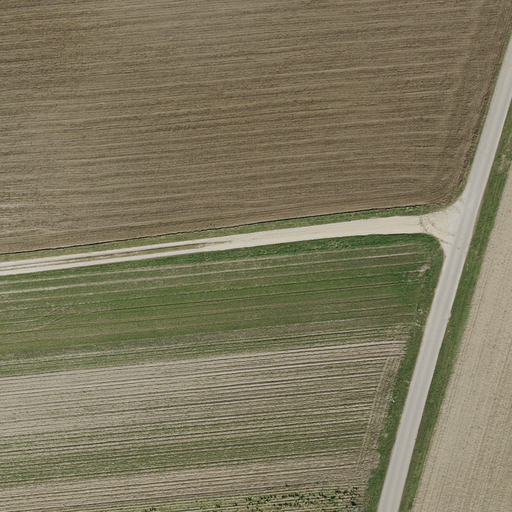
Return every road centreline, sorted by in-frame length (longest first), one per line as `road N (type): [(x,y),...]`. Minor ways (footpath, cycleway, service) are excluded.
road 1 (track): [(465,218),(0,270)]
road 2 (residential): [(391,511),(465,218),(511,69)]
